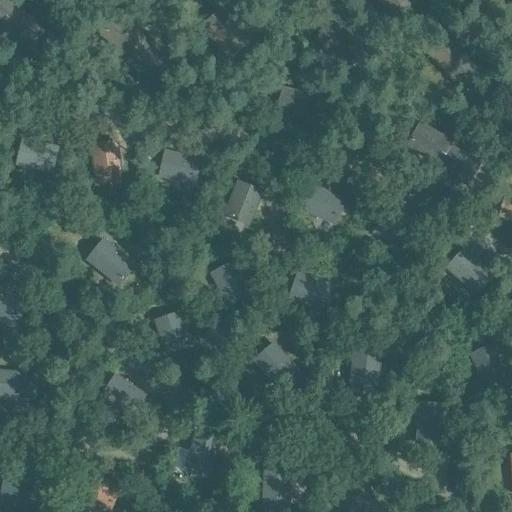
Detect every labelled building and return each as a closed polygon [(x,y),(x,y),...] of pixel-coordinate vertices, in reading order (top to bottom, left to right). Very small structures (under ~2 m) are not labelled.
[(12,0),(0,0),(0,22),(1,23),(1,24),(11,10),(13,12),(19,4),(12,0)] [(379,0),(392,18),(413,4),(410,0),(379,0)] [(1,23),(0,24),(0,30),(28,51),(41,34),(13,12),(11,10),(1,24),(1,23)] [(222,11),(202,27),(227,58),(247,43),(233,25),(222,11)] [(116,12),(100,32),(129,55),(141,39),(143,41),(147,37),(124,18),(116,12)] [(333,23),(315,38),(342,71),(361,55),(347,39),(333,23)] [(447,32),(427,51),(465,92),(485,73),(447,32)] [(129,55),(125,59),(155,83),(171,64),(157,53),(143,41),(141,39),(129,55)] [(283,88),(277,113),(297,118),(318,123),(324,97),(283,88)] [(420,121),(408,144),(421,151),(438,161),(447,144),(450,146),(454,140),(420,121)] [(22,139),(17,164),(53,173),(59,147),(38,142),(22,139)] [(102,142),(91,144),(95,186),(122,183),(118,141),(102,142)] [(447,144),(438,161),(436,165),(455,176),(469,183),(480,163),(450,146),(447,144)] [(164,149),(158,176),(195,185),(201,158),(179,153),(164,149)] [(264,190),(238,181),(225,215),(251,224),(264,190)] [(312,185),(302,209),(336,224),(347,200),(327,191),(312,185)] [(511,191),(507,190),(499,216),(511,219),(511,191)] [(386,208),(374,232),(408,249),(419,224),(399,214),(386,208)] [(103,240),(87,260),(106,275),(119,285),(135,264),(103,240)] [(465,248),(447,268),(479,296),(497,276),(479,261),(465,248)] [(234,260),(209,274),(228,306),(252,292),(243,276),(234,260)] [(298,273),(290,298),(329,311),(338,286),(315,278),(298,273)] [(0,289),(0,319),(16,329),(29,306),(15,298),(0,289)] [(181,311),(155,320),(162,338),(168,355),(193,346),(181,311)] [(495,342),(471,355),(488,389),(511,376),(511,375),(500,352),(495,342)] [(275,343),(254,361),(268,376),(279,389),(300,370),(275,343)] [(382,354),(354,350),(349,391),(361,392),(377,394),(382,354)] [(0,370),(0,397),(36,400),(38,373),(22,372),(0,370)] [(115,374),(101,397),(132,417),(146,394),(127,382),(115,374)] [(447,405),(422,403),(419,444),(430,445),(443,446),(447,405)] [(212,431),(197,426),(184,469),(210,477),(223,434),(212,431)] [(88,471),(76,495),(111,511),(122,488),(103,478),(88,471)] [(290,473),(264,472),(263,510),(289,511),(290,489),(290,473)] [(4,480),(0,506),(37,511),(41,485),(16,481),(4,480)] [(344,495),(337,504),(346,511),(384,511),(386,510),(355,483),(344,495)]
